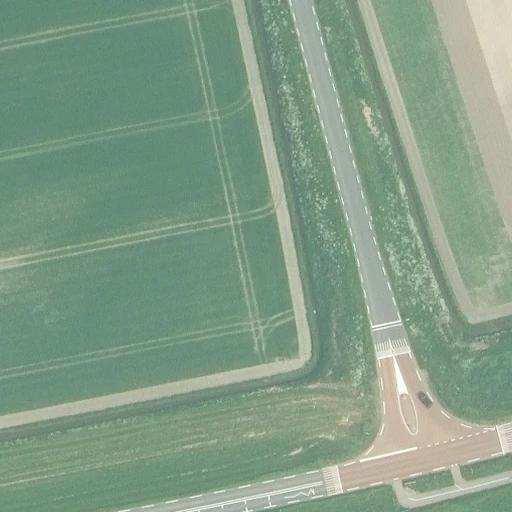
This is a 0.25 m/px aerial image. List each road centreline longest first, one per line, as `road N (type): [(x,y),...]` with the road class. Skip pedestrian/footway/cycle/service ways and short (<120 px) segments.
road 1 (tertiary): [(393,355),(299,0)]
road 2 (secondary): [(184,511),(395,466)]
